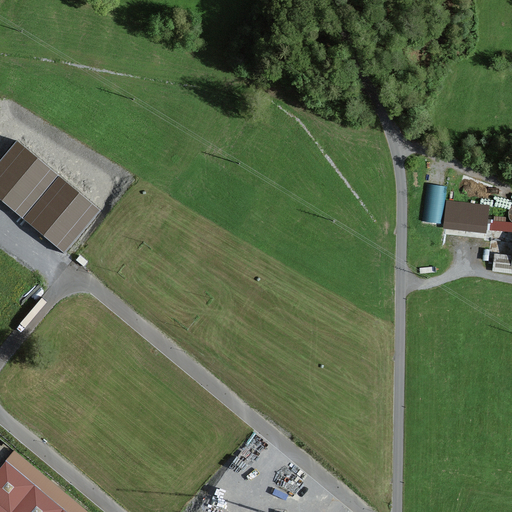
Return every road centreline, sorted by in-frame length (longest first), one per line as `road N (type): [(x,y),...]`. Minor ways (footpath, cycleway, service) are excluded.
road 1 (residential): [(396,511),(400,169),(335,0)]
road 2 (residential): [(365,511),(83,284),(54,295),(0,360)]
road 3 (residential): [(0,412),(115,511)]
